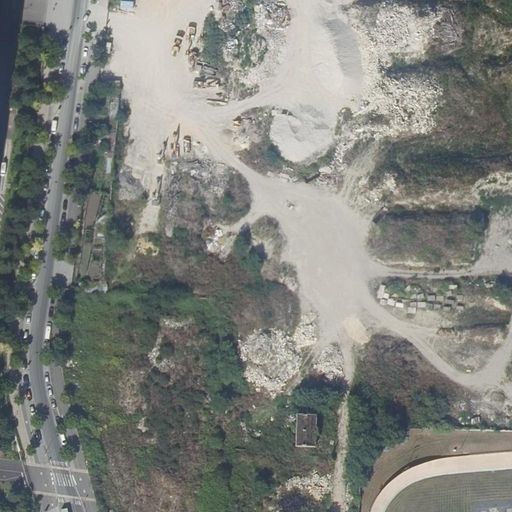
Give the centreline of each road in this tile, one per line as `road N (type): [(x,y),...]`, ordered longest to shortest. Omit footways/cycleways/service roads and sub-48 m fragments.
road 1 (track): [(413,0),(417,16),(345,209),(356,274),(338,402),(335,511)]
road 2 (tertiary): [(42,288),(82,0)]
road 3 (tertiary): [(42,288),(38,390),(63,480)]
